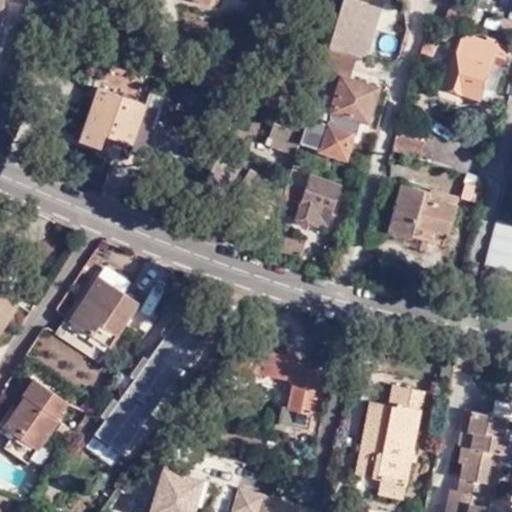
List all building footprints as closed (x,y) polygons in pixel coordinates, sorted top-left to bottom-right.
[(377,0),(341,0),(328,48),(356,57),(363,59),(380,1),(377,0)] [(464,0),(448,0),(443,14),(467,24),(475,4),(464,0)] [(496,43),(461,32),(444,85),(480,96),(494,52),(507,55),(510,45),(497,40),(496,43)] [(226,57),(191,42),(180,69),(214,83),(226,57)] [(356,57),(328,48),(324,64),(351,73),(356,57)] [(324,64),(319,80),(332,84),(335,77),(341,78),(350,81),(351,73),(324,64)] [(350,81),(341,78),(327,126),(308,119),(304,134),(301,145),(346,158),(351,138),(356,140),(362,122),(367,123),(377,89),(350,81)] [(80,139),(99,147),(104,134),(131,143),(146,103),(98,86),(80,139)] [(49,101),(31,94),(22,117),(41,124),(49,101)] [(161,109),(146,103),(131,143),(129,149),(145,154),(161,109)] [(424,138),(397,130),(393,148),(419,155),(424,138)] [(129,149),(131,143),(104,134),(99,147),(127,155),(129,149)] [(222,153),(208,179),(228,190),(243,164),(222,153)] [(299,175),(308,178),(309,176),(310,173),(294,168),(290,182),(296,183),(299,175)] [(251,170),(245,185),(279,207),(286,193),(251,170)] [(309,176),(308,178),(293,219),(295,223),(306,227),(311,225),(312,221),(316,210),(332,215),(342,186),(309,176)] [(436,230),(452,235),(460,205),(430,197),(432,191),(403,183),(389,226),(434,238),(436,230)] [(204,237),(220,242),(234,204),(217,200),(204,237)] [(23,217),(5,209),(0,216),(0,236),(7,241),(23,217)] [(328,227),(332,215),(316,210),(312,221),(328,227)] [(511,223),(491,217),(479,261),(510,269),(511,262),(511,223)] [(449,243),(452,235),(436,230),(434,238),(449,243)] [(100,274),(74,313),(73,314),(84,322),(70,342),(99,361),(139,301),(100,274)] [(0,329),(18,303),(8,297),(10,293),(11,285),(4,281),(0,282),(0,329)] [(119,452),(132,435),(211,327),(184,306),(173,320),(170,318),(160,330),(164,334),(143,363),(138,360),(130,371),(134,375),(113,403),(109,400),(100,413),(105,417),(93,433),(119,452)] [(55,332),(70,342),(84,322),(73,314),(74,313),(70,309),(55,332)] [(288,407),(311,412),(312,412),(321,369),(296,365),(288,407)] [(16,408),(4,424),(14,432),(9,437),(4,445),(26,462),(58,417),(55,415),(66,400),(34,377),(22,394),(24,396),(30,399),(22,411),(16,408)] [(382,480),(405,485),(426,393),(395,386),(390,406),(372,402),(357,475),(382,480)] [(78,408),(86,414),(96,400),(88,393),(78,408)] [(30,399),(24,396),(16,408),(22,411),(30,399)] [(307,431),(311,412),(288,407),(283,406),(279,424),(307,431)] [(509,511),(511,504),(502,502),(505,487),(498,485),(502,469),(498,467),(501,457),(506,458),(510,440),(503,438),(507,419),(466,410),(458,444),(461,445),(457,463),(463,464),(456,491),(449,489),(443,511),(509,511)] [(0,430),(9,437),(14,432),(4,424),(0,421),(0,430)] [(56,429),(68,439),(73,432),(61,422),(56,429)] [(149,511),(193,511),(202,481),(178,474),(180,465),(164,461),(149,511)] [(402,500),(405,485),(382,480),(379,496),(402,500)] [(265,495),(238,487),(230,511),(303,511),(263,500),(265,495)]
